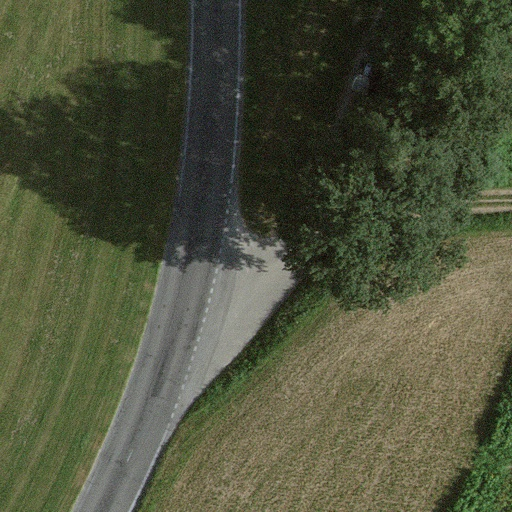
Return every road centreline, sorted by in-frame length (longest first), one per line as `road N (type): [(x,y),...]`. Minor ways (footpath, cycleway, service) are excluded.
road 1 (tertiary): [(216,0),(214,104),(189,258),(141,423),(99,511)]
road 2 (track): [(511,199),(392,206),(315,221),(275,263),(248,278),(181,293)]
road 3 (track): [(315,221),(363,81),(406,0)]
